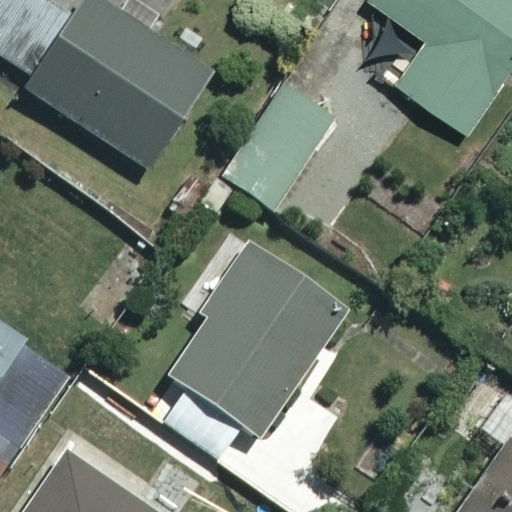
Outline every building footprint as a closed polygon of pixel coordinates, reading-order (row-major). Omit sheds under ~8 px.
[(0,0),(0,57),(25,74),(18,86),(141,167),(204,71),(96,0),(67,0),(61,9),(47,0),(0,0)] [(511,52),(511,0),(380,0),(426,31),(395,77),(463,124),(511,52)] [(340,132),(280,86),(217,171),(277,216),(340,132)] [(338,311),(244,250),(162,376),(180,387),(158,421),(215,458),(235,427),(255,440),(338,311)] [(66,369),(0,322),(0,446),(7,452),(66,369)] [(511,511),(511,420),(444,511),(511,511)] [(147,511),(62,454),(22,511),(147,511)]
